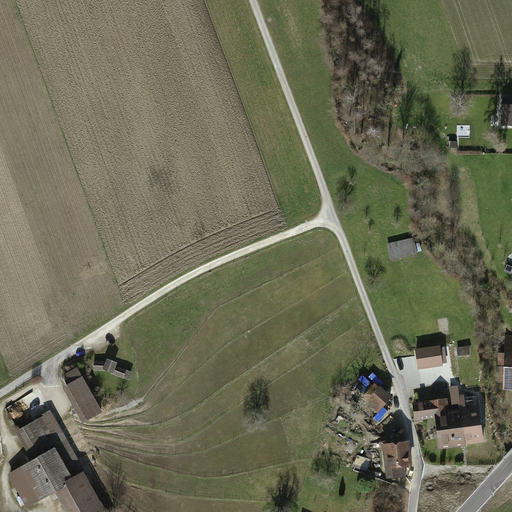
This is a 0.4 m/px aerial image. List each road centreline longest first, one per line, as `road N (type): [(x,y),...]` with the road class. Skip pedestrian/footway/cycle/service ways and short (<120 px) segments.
road 1 (track): [(389,359),(254,0)]
road 2 (track): [(0,393),(219,260),(335,217)]
road 3 (residential): [(413,511),(416,446),(389,359)]
